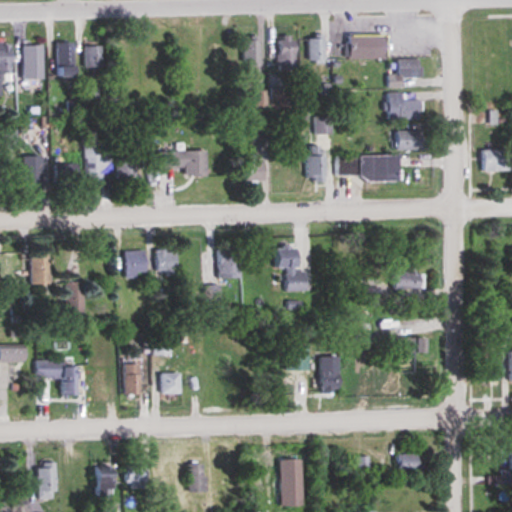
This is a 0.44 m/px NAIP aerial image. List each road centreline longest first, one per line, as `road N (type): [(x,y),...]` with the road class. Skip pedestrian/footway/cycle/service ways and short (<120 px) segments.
road 1 (residential): [(511,210),(0,228)]
road 2 (residential): [(511,420),(0,437)]
road 3 (residential): [(511,3),(0,14)]
road 4 (residential): [(451,0),(461,511)]
